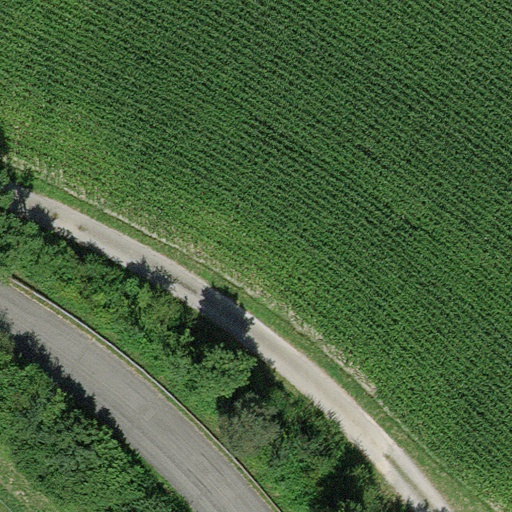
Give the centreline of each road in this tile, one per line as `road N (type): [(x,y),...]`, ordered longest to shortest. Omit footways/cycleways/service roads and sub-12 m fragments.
road 1 (track): [(0,200),(195,297),(370,454),(417,511)]
road 2 (track): [(0,308),(63,348),(236,511)]
